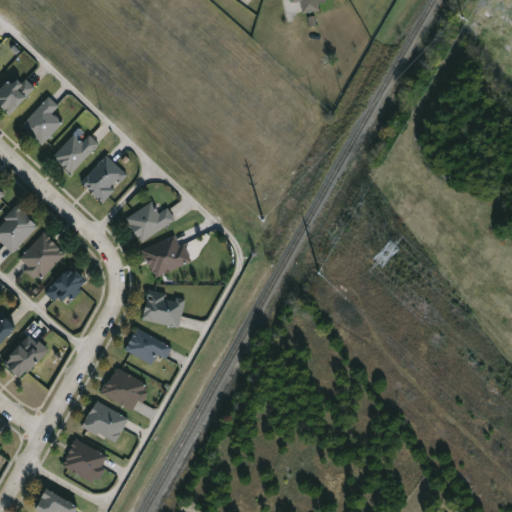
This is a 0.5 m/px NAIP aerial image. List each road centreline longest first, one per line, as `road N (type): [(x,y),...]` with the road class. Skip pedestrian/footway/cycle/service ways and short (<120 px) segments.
road 1 (residential): [(44,437),(122,295),(119,261)]
road 2 (residential): [(119,261),(0,152)]
